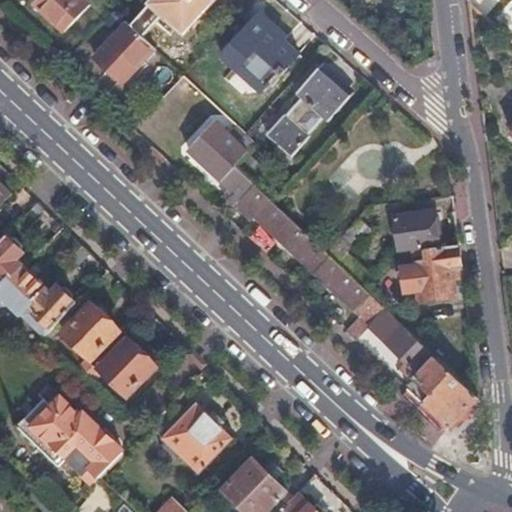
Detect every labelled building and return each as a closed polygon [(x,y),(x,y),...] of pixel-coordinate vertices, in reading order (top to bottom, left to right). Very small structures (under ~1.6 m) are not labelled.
[(35,0),(67,29),(90,5),(84,0),(35,0)] [(152,0),(152,1),(187,32),(215,0),(152,0)] [(225,56),(265,93),(303,51),(261,13),(249,27),(248,26),(238,36),(241,39),(225,56)] [(155,48),(127,22),(95,56),(123,83),(155,48)] [(269,134),(293,154),(348,92),(325,71),(269,134)] [(236,166),(250,152),(232,135),(222,144),(208,131),(190,150),(241,199),(255,184),(236,166)] [(0,200),(9,191),(0,182),(0,200)] [(241,199),(236,204),(252,220),(257,215),(356,310),(371,294),(365,288),(328,253),(275,203),(255,184),(241,199)] [(396,216),(401,249),(438,245),(438,241),(442,238),(441,229),(436,226),(434,211),(396,216)] [(344,237),(328,253),(365,288),(373,280),(347,255),(372,229),(362,218),(344,237)] [(0,239),(0,287),(23,264),(17,259),(24,252),(21,249),(22,243),(15,237),(10,238),(5,234),(0,239)] [(461,270),(458,246),(427,249),(427,251),(414,252),(416,267),(408,268),(402,275),(403,286),(411,291),(419,290),(420,300),(456,295),(454,271),(461,270)] [(0,294),(20,314),(46,287),(44,285),(24,266),(23,264),(0,287),(0,294)] [(365,288),(371,294),(385,308),(393,299),(373,280),(365,288)] [(56,325),(76,302),(72,299),(73,294),(68,288),(62,289),(59,286),(52,292),(46,287),(20,314),(30,324),(38,317),(51,329),(56,325)] [(86,311),(65,333),(89,358),(117,330),(92,305),(86,311)] [(365,329),(356,339),(362,344),(374,331),(405,360),(401,365),(414,377),(406,386),(409,388),(446,424),(450,427),(478,397),(401,323),(386,308),(368,325),(365,329)] [(101,369),(127,394),(154,366),(129,341),(101,369)] [(85,376),(93,368),(86,361),(78,369),(85,376)] [(85,376),(92,383),(100,375),(93,368),(85,376)] [(446,424),(409,388),(403,395),(440,430),(446,424)] [(82,475),(92,484),(98,478),(124,451),(84,414),(81,416),(62,396),(52,406),(45,398),(20,425),(61,465),(68,457),(85,473),(82,475)] [(164,438),(200,472),(233,437),(198,404),(164,438)] [(295,495),(315,474),(304,463),(295,454),(274,476),(256,458),(226,489),(250,511),(266,511),(289,489),(295,495)] [(55,494),(72,509),(75,506),(81,497),(66,483),(55,494)] [(128,494),(122,501),(128,507),(129,507),(135,501),(128,494)] [(190,511),(174,497),(159,511),(190,511)] [(316,511),(300,497),(293,506),(290,503),(281,511),(316,511)]
